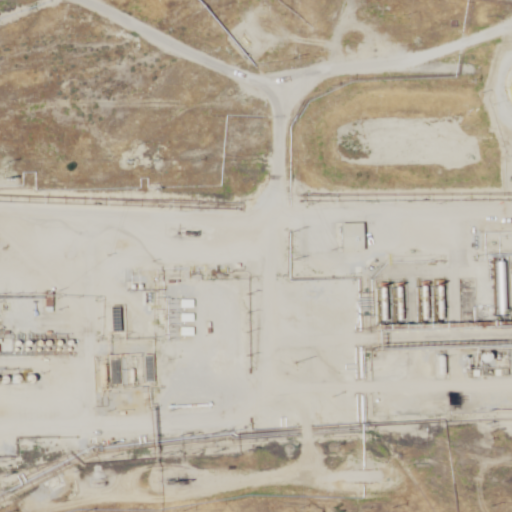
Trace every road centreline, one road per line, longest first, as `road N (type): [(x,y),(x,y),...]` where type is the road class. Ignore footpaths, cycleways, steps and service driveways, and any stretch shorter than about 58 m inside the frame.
road 1 (track): [(492,91),(497,64),(463,0),(240,101),(235,433),(222,488),(196,511),(98,491),(80,431)]
road 2 (track): [(0,14),(30,12),(240,101),(511,91)]
road 3 (track): [(511,480),(235,433),(0,429)]
road 4 (track): [(235,223),(511,220)]
